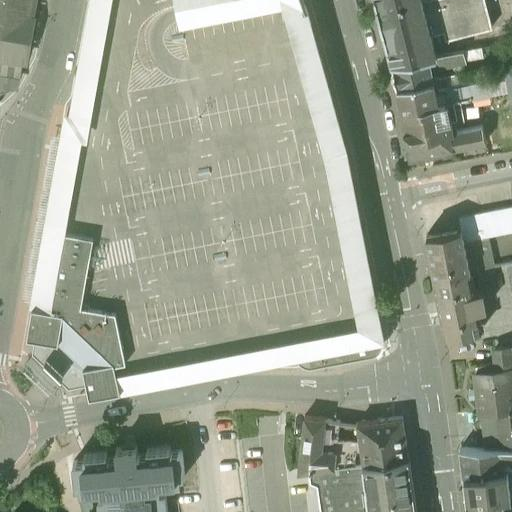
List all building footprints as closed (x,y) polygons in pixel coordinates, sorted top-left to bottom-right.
[(0,0),(0,62),(22,66),(26,67),(35,18),(31,17),(33,0),(0,0)] [(32,305),(27,333),(34,334),(31,357),(33,358),(50,375),(67,392),(91,387),(92,396),(295,356),(297,359),(299,362),(301,364),(304,366),(308,367),(314,367),(374,354),(379,351),(383,340),(345,148),(303,0),(92,0),(74,112),(68,111),(62,141),(32,305)] [(421,0),(375,0),(392,66),(436,57),(431,35),(444,32),(446,40),(492,29),(484,0),(422,0),(421,0)] [(444,56),(447,68),(467,63),(466,58),(459,59),(458,52),(444,56)] [(431,71),(447,68),(444,56),(436,57),(392,66),(397,90),(433,82),(431,71)] [(0,88),(17,92),(22,66),(0,62),(0,88)] [(435,92),(433,82),(397,90),(402,112),(457,101),(455,88),(435,92)] [(455,88),(457,101),(460,100),(471,98),(469,85),(455,88)] [(465,122),(460,100),(457,101),(402,112),(411,156),(486,140),(483,125),(457,130),(456,124),(465,122)] [(49,138),(18,303),(32,305),(62,141),(49,138)] [(458,217),(460,229),(469,271),(494,266),(488,238),(511,232),(511,208),(511,206),(458,217)] [(469,271),(460,229),(426,236),(434,278),(469,271)] [(434,278),(446,338),(480,331),(476,310),(483,309),(479,291),(472,292),(469,271),(434,278)] [(482,414),(511,410),(511,375),(509,347),(494,349),(496,365),(478,367),(479,375),(475,375),(480,415),(482,414)] [(52,406),(67,392),(50,375),(33,358),(17,373),(52,406)] [(485,448),(505,448),(511,447),(511,410),(482,414),(485,448)] [(307,476),(333,473),(334,461),(320,459),(324,423),(304,421),(298,477),(307,476)] [(363,469),(407,463),(401,421),(357,427),(363,469)] [(501,476),(500,467),(511,466),(511,452),(460,453),(463,480),(501,476)] [(82,468),(71,469),(73,494),(78,494),(79,500),(101,498),(102,508),(96,509),(96,511),(164,511),(164,502),(158,503),(156,493),(179,490),(178,484),(182,484),(180,458),(169,460),(168,454),(145,456),(146,462),(136,463),(135,453),(114,455),(115,465),(106,466),(105,460),(82,463),(82,468)] [(307,476),(309,488),(315,491),(318,511),(413,511),(407,463),(363,469),(333,473),(307,476)] [(511,511),(511,493),(510,494),(507,475),(501,476),(463,480),(466,511),(511,511)]
